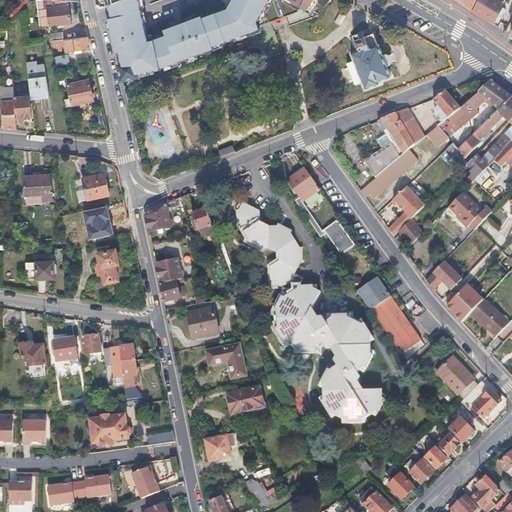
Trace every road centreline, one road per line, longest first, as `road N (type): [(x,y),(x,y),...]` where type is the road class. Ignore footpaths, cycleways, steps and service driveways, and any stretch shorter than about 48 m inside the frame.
road 1 (residential): [(311,136),(451,327),(511,389)]
road 2 (residential): [(311,136),(464,76),(495,53)]
road 3 (residential): [(199,511),(161,321)]
road 4 (residential): [(133,202),(311,136)]
road 5 (residential): [(161,321),(0,297)]
road 6 (residential): [(124,151),(87,0)]
road 7 (residential): [(511,422),(419,511)]
road 8 (residential): [(124,151),(0,138)]
road 9 (residential): [(161,321),(133,202)]
